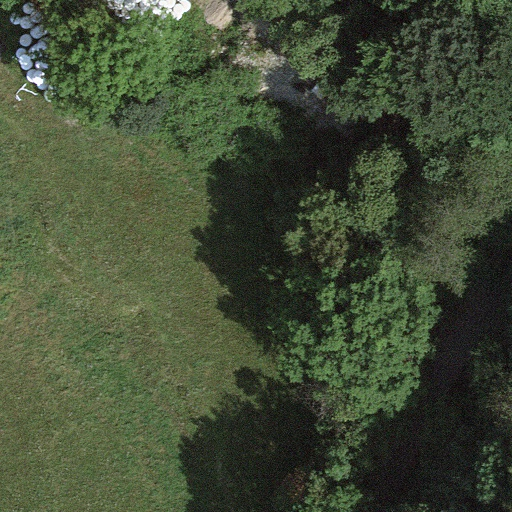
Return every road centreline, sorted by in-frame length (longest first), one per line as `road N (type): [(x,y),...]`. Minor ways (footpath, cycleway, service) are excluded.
road 1 (unclassified): [(296,0),(421,104),(511,224)]
road 2 (unclassified): [(511,258),(486,319),(438,511)]
